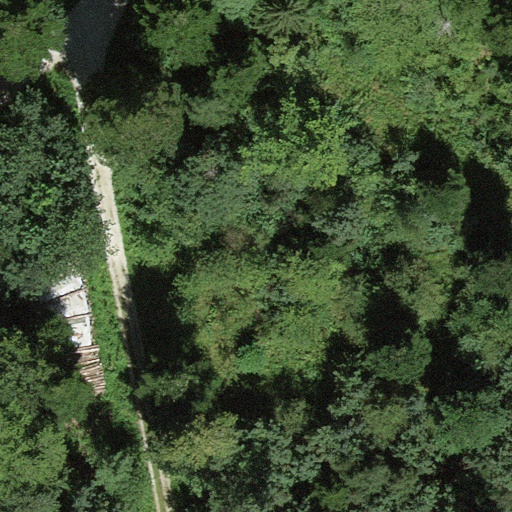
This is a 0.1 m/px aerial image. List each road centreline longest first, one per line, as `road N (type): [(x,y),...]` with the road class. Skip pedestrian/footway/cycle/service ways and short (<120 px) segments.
road 1 (track): [(161,511),(71,29)]
road 2 (track): [(0,99),(91,0)]
